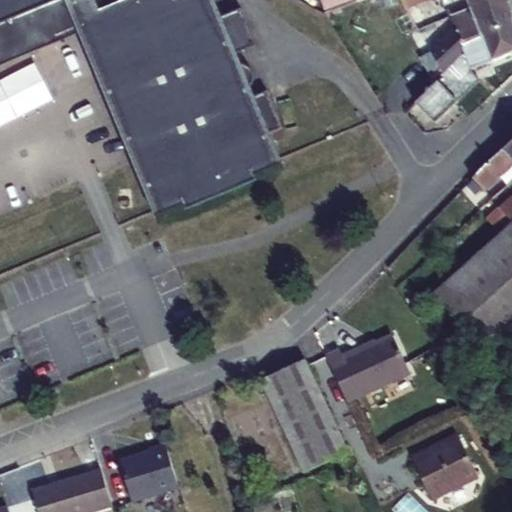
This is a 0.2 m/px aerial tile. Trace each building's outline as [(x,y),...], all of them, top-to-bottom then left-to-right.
[(250,175),(274,164),(262,139),(279,132),(262,94),(245,102),(241,93),(247,85),(247,75),(241,69),(230,68),(225,57),(250,47),(233,10),(209,21),(200,0),(0,0),(0,73),(19,66),(16,60),(31,54),(33,60),(56,50),(54,44),(90,29),(108,71),(94,77),(156,216),(179,206),(183,215),(254,183),(250,175)] [(320,0),(329,15),(370,0),(320,0)] [(420,0),(450,0),(452,9),(431,15),(436,30),(423,43),(438,71),(434,74),(438,79),(460,59),(460,53),(458,45),(511,26),(511,23),(506,0),(398,0),(402,7),(420,0)] [(432,127),(451,109),(474,84),(465,75),(511,58),(511,26),(458,45),(460,53),(460,59),(438,79),(411,104),(432,127)] [(511,144),(474,181),(485,193),(511,168),(511,144)] [(511,231),(511,220),(508,216),(500,207),(488,218),(505,238),(511,231)] [(511,231),(505,238),(438,294),(489,352),(511,332),(511,231)] [(322,361),(342,403),(405,373),(388,337),(337,361),(332,352),(322,361)] [(322,361),(332,352),(320,357),(322,361)] [(294,475),(312,469),(342,458),(302,366),(258,384),(294,475)] [(119,455),(131,500),(180,488),(169,442),(119,455)] [(476,489),(457,443),(410,463),(429,509),(476,489)] [(94,511),(113,506),(102,469),(33,490),(39,511),(94,511)] [(395,511),(429,511),(409,494),(394,510),(395,511)]
